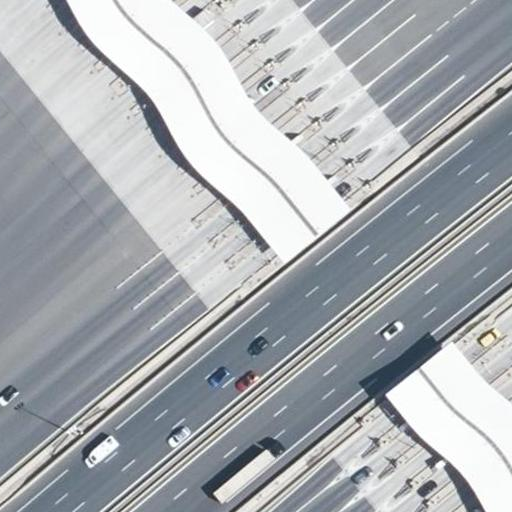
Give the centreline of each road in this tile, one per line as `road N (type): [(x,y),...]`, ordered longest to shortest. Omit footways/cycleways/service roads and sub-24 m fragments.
road 1 (motorway): [(511,143),(59,511)]
road 2 (motorway): [(173,511),(511,236)]
road 3 (motorway): [(291,0),(0,219)]
road 4 (motorway): [(418,511),(511,433)]
